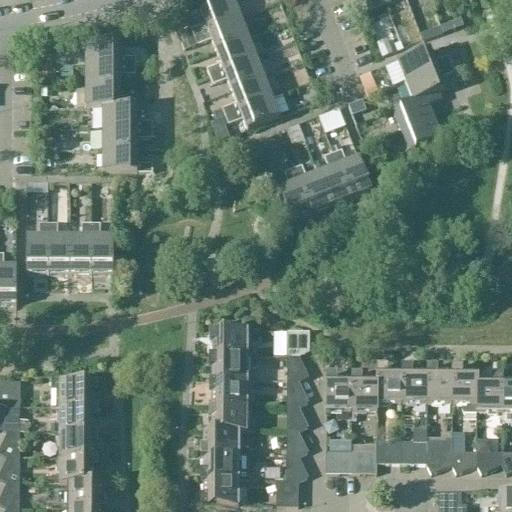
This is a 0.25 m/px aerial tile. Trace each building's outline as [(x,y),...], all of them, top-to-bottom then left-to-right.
[(358,0),(364,16),(385,8),(381,0),(358,0)] [(191,33),(194,40),(240,22),(232,2),(200,14),(205,27),(191,33)] [(211,43),(216,55),(248,42),(240,22),(194,40),(197,48),(211,43)] [(79,48),(79,40),(57,39),(57,47),(79,48)] [(207,72),(210,80),(256,62),(248,42),(216,55),(220,67),(207,72)] [(85,47),(85,69),(135,69),(135,61),(120,61),(120,47),(85,47)] [(45,48),(45,62),(54,62),(54,55),(51,55),(51,48),(45,48)] [(397,65),(405,86),(451,68),(448,60),(434,65),(429,53),(397,65)] [(227,83),(231,95),(264,82),(256,62),(210,80),(213,88),(227,83)] [(375,67),(362,71),(370,91),(382,86),(375,67)] [(451,68),(405,86),(412,105),(412,106),(425,101),(425,102),(445,94),(440,81),(454,76),(451,68)] [(85,69),(85,91),(120,91),(120,77),(135,77),(135,69),(85,69)] [(222,112),(225,120),(271,102),(264,82),(231,95),(236,107),(222,112)] [(120,104),(120,91),(85,91),(85,113),(102,113),(102,112),(135,112),(135,111),(135,104),(120,104)] [(392,113),(401,134),(433,121),(428,109),(448,101),(445,94),(425,102),(425,101),(412,106),(412,105),(392,113)] [(279,122),(271,102),(225,120),(228,128),(242,122),(247,135),(279,122)] [(102,112),(102,113),(102,133),(152,134),(152,125),(137,125),(137,111),(135,111),(135,112),(102,112)] [(438,134),(433,121),(401,134),(409,154),(454,136),(451,129),(438,134)] [(152,134),(102,133),(102,155),(137,155),(137,142),(152,142),(152,134)] [(341,154),(333,157),(350,203),(371,195),(358,162),(346,167),(341,154)] [(137,168),(137,155),(102,155),(102,177),(137,177),(137,176),(152,176),(152,168),(137,168)] [(318,178),(331,210),(350,203),(333,157),(324,161),(329,174),(318,178)] [(311,218),(331,210),(318,178),(306,183),(301,170),(293,173),(311,218)] [(290,226),(311,218),(293,173),(284,176),(289,189),(277,194),(290,226)] [(26,279),(48,279),(48,228),(39,228),(39,242),(26,242),(26,279)] [(48,279),(70,279),(70,242),(57,242),(57,228),(48,228),(48,279)] [(70,242),(70,279),(91,279),(91,228),(82,228),(82,242),(70,242)] [(100,228),(91,228),(91,279),(113,279),(113,242),(100,241),(100,228)] [(3,258),(0,257),(0,308),(16,309),(16,272),(3,272),(3,258)] [(262,339),(284,340),(285,328),(263,327),(262,339)] [(211,360),(247,360),(247,346),(254,346),(257,343),(257,335),(247,335),(213,334),(213,335),(209,335),(209,346),(211,346),(211,360)] [(287,335),(287,361),(299,361),(309,356),(309,336),(287,335)] [(211,372),(211,385),(247,385),(247,375),(254,375),(257,372),(257,364),(247,364),(247,360),(211,360),(209,360),(208,371),(211,372)] [(287,386),(299,386),(309,381),(299,361),(287,361),(287,386)] [(377,409),(401,409),(401,374),(387,374),(387,371),(376,371),(376,382),(376,409),(377,409)] [(401,371),(401,374),(401,409),(426,409),(427,374),(413,374),(413,371),(401,371)] [(427,372),(427,374),(426,409),(452,409),(452,374),(438,374),(438,372),(427,372)] [(452,372),(452,374),(452,409),(476,410),(477,383),(477,375),(463,375),(463,372),(452,372)] [(325,416),(351,417),(351,382),(337,382),(337,379),(326,379),(325,416)] [(351,379),(351,382),(351,417),(377,417),(377,409),(376,409),(376,382),(362,382),(363,379),(351,379)] [(502,418),(502,383),(502,380),(490,380),(490,383),(477,383),(476,410),(476,417),(502,418)] [(51,413),(59,413),(59,412),(95,412),(95,397),(98,397),(98,387),(78,387),(78,381),(51,381),(51,413)] [(511,382),(502,383),(502,418),(511,417),(511,382)] [(211,397),(211,410),(247,410),(247,385),(211,385),(208,385),(208,397),(211,397)] [(0,408),(7,412),(20,412),(20,387),(0,386),(0,408)] [(308,406),(299,386),(287,386),(286,411),(298,411),(308,406)] [(247,410),(211,410),(208,410),(208,422),(211,422),(211,435),(212,435),(239,436),(247,436),(247,410)] [(308,431),(298,411),(286,411),(286,436),(298,436),(308,431)] [(20,412),(7,412),(0,427),(0,433),(7,437),(19,437),(20,412)] [(59,412),(59,413),(59,437),(95,437),(95,423),(98,423),(98,412),(95,412),(59,412)] [(200,460),(202,460),(238,461),(239,436),(212,435),(211,435),(203,435),(203,449),(200,449),(200,460)] [(308,457),(298,436),(286,436),(286,461),(298,461),(308,457)] [(0,451),(0,458),(7,462),(19,462),(19,437),(7,437),(0,451)] [(98,437),(95,437),(59,437),(59,462),(95,462),(95,448),(98,448),(98,437)] [(376,469),(401,469),(401,447),(376,447),(376,457),(376,469)] [(401,447),(401,469),(426,469),(426,457),(426,447),(401,447)] [(326,478),(351,478),(351,456),(326,456),(326,478)] [(351,456),(351,478),(376,479),(376,469),(376,457),(351,456)] [(431,479),(451,469),(451,457),(426,457),(426,469),(431,479)] [(451,469),(456,479),(476,470),(476,457),(451,457),(451,469)] [(501,457),(476,457),(476,470),(481,479),(501,470),(501,457)] [(506,479),(511,476),(511,457),(501,457),(501,470),(506,479)] [(200,485),(202,485),(238,486),(238,461),(202,460),(202,474),(200,474),(200,485)] [(286,486),(298,486),(308,482),(298,461),(286,461),(286,486)] [(19,462),(7,462),(0,476),(0,483),(7,487),(19,487),(19,462)] [(98,462),(95,462),(59,462),(59,488),(67,488),(95,487),(95,473),(97,473),(98,462)] [(238,511),(238,486),(202,485),(202,500),(200,499),(200,511),(238,511)] [(298,486),(286,486),(276,486),(276,511),(298,511),(298,486)] [(19,511),(19,487),(7,487),(0,501),(0,509),(6,511),(19,511)] [(66,511),(105,511),(105,502),(103,502),(103,487),(95,487),(67,488),(66,511)] [(439,497),(438,511),(466,511),(466,509),(461,509),(461,496),(439,497)] [(511,511),(511,496),(498,496),(498,511),(511,511)]
